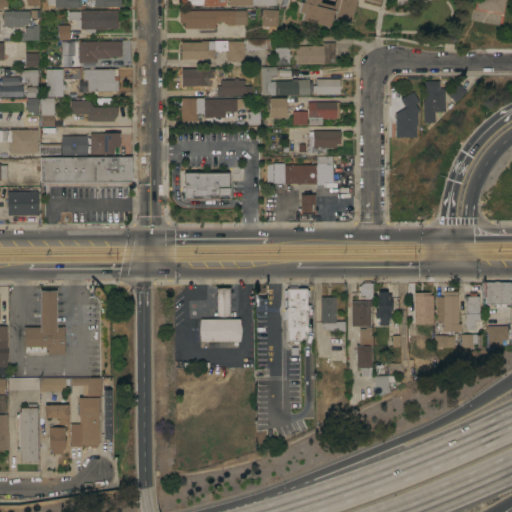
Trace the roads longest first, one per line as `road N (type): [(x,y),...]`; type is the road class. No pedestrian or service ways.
road 1 (motorway): [(511,379),(413,436),(216,511)]
road 2 (tertiary): [(150,238),(150,0)]
road 3 (motorway): [(511,422),(292,511)]
road 4 (motorway): [(143,271),(144,487)]
road 5 (secondary): [(269,272),(447,270)]
road 6 (residential): [(374,64),(375,237)]
road 7 (secondary): [(307,237),(150,238)]
road 8 (secondary): [(150,238),(0,238)]
road 9 (motorway): [(463,271),(472,190),(511,136)]
road 10 (motorway): [(511,110),(466,160),(449,236)]
road 11 (secondary): [(449,236),(307,237)]
road 12 (residential): [(511,61),(374,64)]
road 13 (motorway): [(394,511),(511,464)]
road 14 (secondary): [(143,271),(269,272)]
